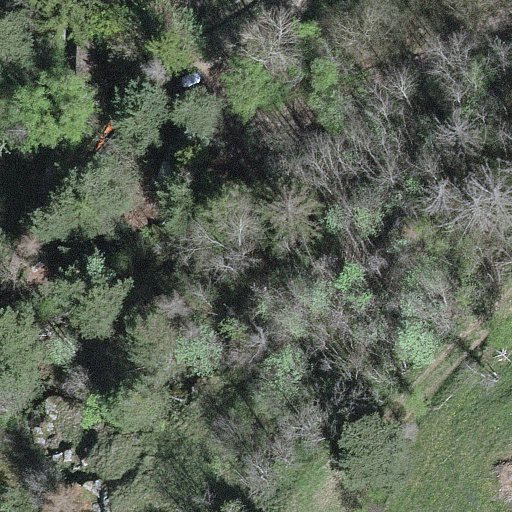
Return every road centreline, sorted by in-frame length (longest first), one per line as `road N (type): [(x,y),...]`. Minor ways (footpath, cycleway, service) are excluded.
road 1 (track): [(288,0),(237,88),(239,123),(251,146),(269,155),(319,111),(511,20)]
road 2 (track): [(511,296),(400,408),(331,508)]
